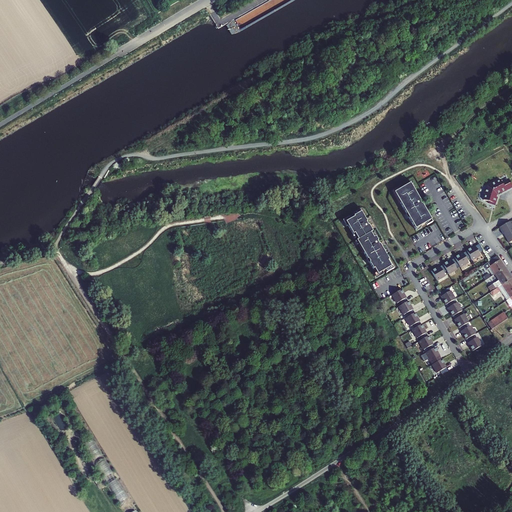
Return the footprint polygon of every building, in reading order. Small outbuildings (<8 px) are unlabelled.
[(501,182),(506,190),(511,186),(508,179),(501,182)] [(495,196),(496,194),(500,192),(500,193),(506,190),(501,182),(500,180),(495,182),(495,181),(490,184),(490,185),(487,186),(487,188),(485,188),(484,193),(485,194),(483,200),(489,201),(488,203),(495,204),(497,197),(495,196)] [(431,220),(410,184),(394,193),(415,230),(431,220)] [(354,217),(346,222),(353,235),(354,234),(358,240),(356,241),(367,260),(368,259),(370,262),(369,263),(373,270),(374,269),(377,275),(385,270),(391,267),(388,261),(389,260),(381,246),(380,247),(377,242),(378,241),(375,237),(373,238),(371,234),(371,233),(372,232),(369,225),(368,226),(366,223),(365,221),(366,220),(363,215),(361,212),(355,215),(354,216),(354,217)] [(511,225),(510,222),(499,228),(502,234),(503,234),(504,233),(505,235),(505,237),(508,243),(511,241),(511,225)] [(470,257),(472,260),(480,255),(478,253),(482,250),(479,244),(475,247),(470,249),(466,251),(467,251),(468,254),(470,257)] [(458,264),(460,267),(468,262),(466,259),(470,257),(468,254),(465,256),(463,253),(458,256),(454,258),(455,258),(458,264)] [(497,256),(483,265),(487,270),(487,269),(490,267),(494,274),(495,274),(505,267),(497,256)] [(443,265),(448,274),(460,267),(458,264),(455,266),(451,260),(447,263),(446,262),(443,264),(443,265)] [(431,271),(437,281),(448,274),(443,265),(440,267),(435,270),(435,269),(431,271)] [(499,280),(495,283),(498,287),(511,278),(511,277),(505,267),(495,274),(499,280)] [(501,291),(507,300),(511,296),(511,278),(498,287),(496,289),(491,292),(490,293),(493,296),(501,291)] [(402,290),(392,295),(397,303),(400,302),(402,305),(408,302),(406,298),(403,294),(404,293),(402,290)] [(452,301),(455,300),(450,291),(447,293),(445,290),(439,293),(441,296),(444,301),(443,301),(445,305),(446,305),(452,301)] [(402,305),(399,307),(404,315),(406,313),(408,317),(414,313),(413,310),(410,305),(408,301),(408,302),(402,305)] [(459,313),(462,311),(457,303),(454,305),(452,301),(446,305),(448,308),(451,313),(450,313),(452,317),(453,316),(459,313)] [(408,317),(405,318),(410,327),(413,325),(415,328),(421,325),(419,322),(416,317),(417,316),(415,313),(414,313),(408,317)] [(465,325),(468,323),(463,314),(461,316),(455,320),(457,324),(457,325),(459,328),(465,325)] [(508,319),(505,315),(500,318),(498,316),(495,318),(499,325),(508,319)] [(415,328),(412,330),(417,338),(420,337),(422,340),(428,336),(426,333),(423,328),(424,328),(422,324),(421,325),(415,328)] [(472,336),(475,334),(470,326),(467,328),(461,331),(464,336),(463,336),(466,340),(472,336)] [(422,340),(419,341),(424,350),(427,348),(428,351),(434,348),(433,345),(430,340),(428,336),(422,340)] [(472,351),(482,346),(477,338),(474,339),(472,336),(466,340),(468,343),(471,348),(470,348),(472,351)] [(428,351),(426,353),(430,361),(433,360),(435,363),(441,360),(439,356),(437,352),(437,351),(435,348),(434,348),(428,351)] [(435,363),(432,365),(437,373),(440,371),(446,368),(443,363),(444,363),(442,359),(441,360),(435,363)] [(93,439),(84,445),(94,461),(103,455),(93,439)] [(114,472),(105,458),(95,464),(104,478),(113,473),(114,472)] [(113,473),(104,478),(119,503),(128,497),(113,473)] [(107,487),(102,490),(108,499),(113,496),(107,487)]
